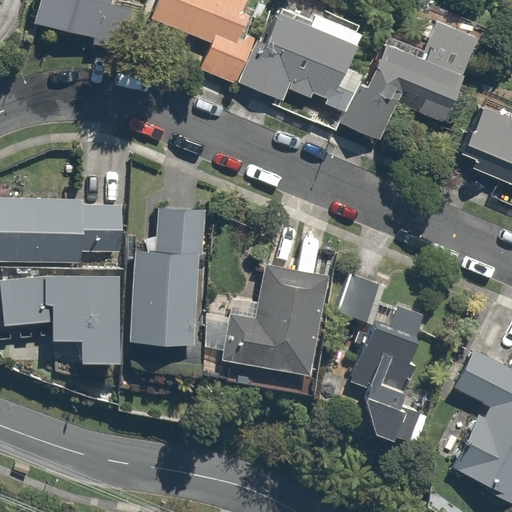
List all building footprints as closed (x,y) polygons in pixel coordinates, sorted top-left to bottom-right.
[(22,0),(19,15),(85,30),(83,39),(122,48),(132,4),(113,0),(22,0)] [(233,0),(141,0),(138,9),(206,38),(196,61),(227,74),(242,39),(227,32),(238,7),(232,4),(233,0)] [(414,47),(374,32),(356,77),(353,76),(336,121),(373,135),(388,96),(443,117),(481,17),(434,0),(405,0),(399,18),(422,26),(414,47)] [(265,1),(233,78),(273,94),(278,81),(301,91),(304,84),(320,91),(317,99),(339,108),(348,84),(330,77),(348,35),(265,1)] [(511,117),(471,101),(450,146),(470,154),(465,168),(511,187),(511,117)] [(0,256),(73,258),(73,252),(115,253),(116,199),(0,196),(0,256)] [(199,254),(202,205),(152,204),(150,235),(130,234),(124,338),(190,341),(195,254),(199,254)] [(306,368),(320,268),(258,259),(250,313),(223,309),(217,355),(306,368)] [(41,269),(0,272),(0,322),(48,318),(47,334),(75,335),(74,356),(113,358),(117,271),(41,269)] [(381,285),(342,272),(328,308),(356,318),(353,326),(359,329),(342,378),(355,385),(364,427),(416,431),(424,408),(396,398),(409,357),(405,356),(422,307),(394,298),(392,304),(377,298),(381,285)] [(511,364),(466,342),(447,384),(479,400),(449,463),(485,481),(482,488),(511,502),(511,364)]
